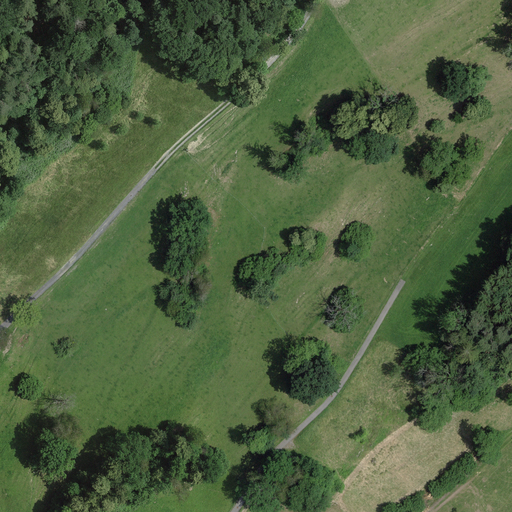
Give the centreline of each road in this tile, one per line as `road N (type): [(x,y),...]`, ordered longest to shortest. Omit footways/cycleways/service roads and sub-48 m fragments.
road 1 (track): [(0,336),(144,182),(276,61),(318,0)]
road 2 (track): [(234,511),(270,457),(341,385),(403,282)]
